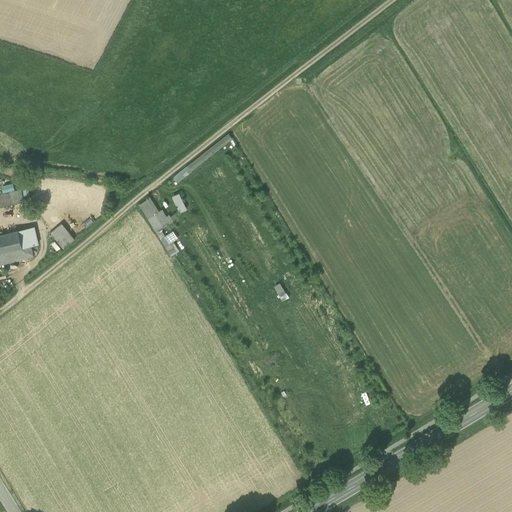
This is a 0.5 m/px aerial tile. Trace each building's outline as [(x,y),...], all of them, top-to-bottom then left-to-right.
[(20,189),(8,192),(11,204),(23,201),(20,189)] [(178,212),(185,208),(178,191),(171,195),(178,212)] [(8,192),(0,193),(0,205),(11,204),(8,192)] [(149,196),(137,203),(164,246),(176,238),(171,229),(164,233),(160,228),(171,221),(162,207),(157,210),(149,196)] [(74,240),(61,224),(49,234),(62,250),(74,240)] [(33,226),(25,228),(29,246),(38,244),(33,226)] [(25,228),(16,230),(21,248),(29,246),(25,228)] [(16,230),(0,234),(0,253),(21,248),(16,230)] [(21,248),(0,253),(0,264),(32,256),(29,246),(21,248)] [(273,285),(276,295),(283,293),(280,282),(273,285)] [(360,393),(364,405),(369,403),(365,391),(360,393)]
